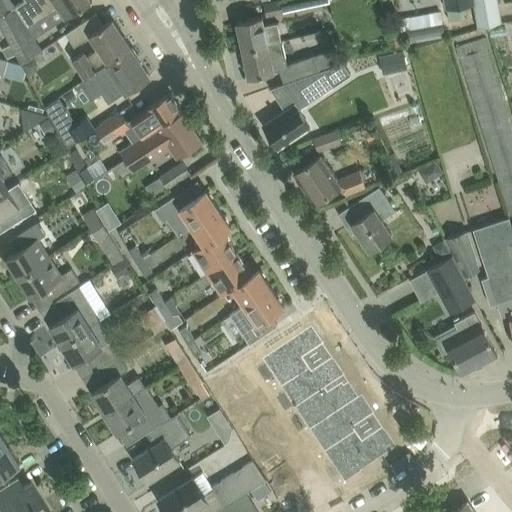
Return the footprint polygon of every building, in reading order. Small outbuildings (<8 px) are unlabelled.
[(22,0),(15,5),(0,14),(0,24),(10,43),(15,53),(20,62),(41,48),(26,26),(57,6),(65,17),(75,10),(90,0),(22,0)] [(0,0),(0,14),(15,5),(12,0),(0,0)] [(312,0),(276,0),(263,3),(266,15),(314,4),(312,0)] [(464,16),(462,5),(474,3),(473,0),(446,0),(450,19),(464,16)] [(501,22),(497,0),(473,0),(474,3),(475,3),(479,26),(501,22)] [(439,9),(399,17),(400,23),(401,29),(405,28),(408,42),(444,35),(440,16),(439,9)] [(89,35),(97,47),(85,55),(82,51),(71,58),(84,77),(130,46),(112,18),(103,23),(96,12),(79,23),(65,33),(71,41),(80,35),(83,39),(89,35)] [(236,21),(242,49),(281,40),(281,39),(277,21),(263,25),(262,15),(236,21)] [(511,130),(484,38),(457,45),(508,213),(509,215),(473,227),(488,274),(480,277),(489,305),(496,303),(500,318),(508,316),(511,331),(511,130)] [(313,54),(286,63),(281,39),(281,40),(242,49),(248,76),(279,69),(284,82),(319,70),(313,54)] [(10,43),(1,48),(6,58),(15,53),(10,43)] [(124,91),(133,86),(150,75),(130,46),(84,77),(92,89),(102,83),(113,99),(124,91)] [(404,50),(379,55),(383,74),(408,68),(404,50)] [(0,76),(1,73),(3,73),(3,74),(22,79),(25,70),(21,63),(7,59),(0,56),(0,76)] [(32,56),(22,62),(29,73),(36,69),(37,64),(32,56)] [(285,111),(263,125),(278,148),(307,129),(310,127),(299,110),(335,86),(325,69),(270,89),(285,111)] [(124,129),(132,143),(182,109),(170,91),(145,108),(131,117),(134,121),(129,125),(120,111),(95,127),(104,142),(124,129)] [(67,147),(77,140),(95,128),(74,97),(48,114),(67,147)] [(317,133),(335,127),(328,104),(310,110),(317,133)] [(23,130),(48,114),(19,106),(23,130)] [(177,156),(202,139),(182,109),(132,143),(120,151),(115,154),(119,161),(111,166),(119,179),(170,145),(177,156)] [(373,110),(337,118),(340,128),(375,121),(373,110)] [(48,117),(40,122),(46,133),(55,128),(48,117)] [(314,137),(319,150),(341,141),(336,129),(314,137)] [(293,171),(314,202),(330,191),(342,185),(347,194),(367,186),(361,171),(338,179),(321,153),(310,160),(293,171)] [(0,192),(8,188),(2,178),(11,172),(0,154),(0,192)] [(190,172),(182,160),(161,173),(168,185),(190,172)] [(436,160),(419,171),(424,178),(432,179),(443,172),(436,160)] [(87,166),(80,171),(87,182),(94,177),(87,166)] [(76,169),(66,175),(76,191),(86,185),(76,169)] [(368,247),(385,237),(392,231),(383,217),(395,208),(380,185),(354,201),(347,206),(355,219),(346,225),(354,236),(359,233),(368,247)] [(8,188),(0,192),(0,222),(4,229),(21,218),(35,209),(24,191),(14,197),(8,188)] [(191,225),(218,207),(205,188),(178,206),(191,225)] [(231,226),(218,207),(191,225),(203,242),(203,243),(223,230),(231,226)] [(93,228),(103,222),(94,209),(84,215),(93,228)] [(18,276),(49,256),(37,238),(45,233),(37,221),(8,239),(16,251),(6,257),(18,276)] [(101,242),(111,236),(103,222),(93,228),(101,242)] [(480,269),(466,229),(444,237),(464,274),(480,269)] [(223,230),(203,243),(203,242),(192,250),(207,272),(237,251),(223,230)] [(443,240),(433,246),(440,260),(451,254),(443,240)] [(136,262),(144,257),(136,244),(128,249),(136,262)] [(251,272),(237,251),(207,272),(221,294),(232,286),(251,272)] [(440,260),(426,268),(427,269),(445,303),(450,312),(462,305),(474,299),(451,254),(440,260)] [(47,300),(64,289),(79,280),(71,267),(60,274),(49,256),(18,276),(30,295),(40,288),(47,300)] [(123,257),(114,263),(121,273),(130,268),(123,257)] [(136,262),(144,275),(152,270),(144,257),(136,262)] [(258,267),(251,272),(232,286),(244,304),(271,286),(258,267)] [(99,280),(87,286),(108,322),(119,315),(99,280)] [(46,319),(61,343),(100,318),(79,284),(70,291),(53,301),(59,311),(46,319)] [(244,304),(229,313),(249,342),(276,324),(269,314),(283,304),(271,286),(244,304)] [(157,305),(164,300),(156,287),(149,292),(157,305)] [(165,318),(172,313),(164,300),(157,305),(165,318)] [(154,304),(141,312),(154,332),(167,324),(154,304)] [(304,496),(314,511),(315,511),(384,469),(375,455),(400,439),(318,310),(253,351),(334,478),(304,496)] [(461,371),(497,352),(487,335),(474,310),(454,321),(456,326),(436,336),(443,349),(448,347),(461,371)] [(86,354),(96,369),(118,354),(118,353),(131,345),(127,339),(114,348),(109,339),(112,337),(100,318),(61,343),(73,362),(86,354)] [(186,324),(179,329),(187,342),(194,337),(186,324)] [(195,355),(202,350),(194,337),(187,342),(195,355)] [(104,411),(132,392),(144,384),(138,375),(126,383),(120,373),(127,368),(118,354),(96,369),(104,382),(91,390),(104,411)] [(200,377),(191,382),(200,397),(209,391),(200,377)] [(146,431),(161,421),(152,408),(145,412),(132,392),(104,411),(117,431),(130,423),(138,436),(146,431)] [(148,480),(165,469),(179,460),(171,447),(190,435),(176,412),(161,421),(146,431),(154,443),(133,456),(148,480)] [(230,422),(218,430),(225,441),(229,439),(232,426),(230,422)] [(0,449),(0,475),(20,463),(8,444),(0,449)] [(215,475),(240,464),(233,448),(208,460),(215,475)] [(251,488),(265,479),(258,469),(252,459),(211,484),(203,471),(193,477),(192,475),(158,497),(167,511),(212,511),(224,505),(237,497),(245,492),(251,488)] [(0,511),(4,510),(5,511),(21,511),(42,499),(31,481),(24,486),(17,477),(1,487),(0,487),(0,511)] [(265,479),(251,488),(257,498),(271,489),(265,479)] [(257,511),(245,492),(237,497),(224,505),(212,511),(257,511)] [(21,511),(51,511),(42,499),(21,511)] [(475,511),(467,500),(448,511),(475,511)]
